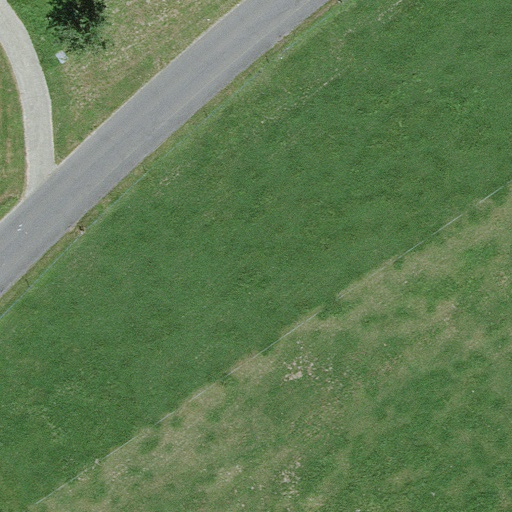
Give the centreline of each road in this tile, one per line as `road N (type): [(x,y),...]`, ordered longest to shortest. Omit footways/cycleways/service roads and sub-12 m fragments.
road 1 (tertiary): [(304,0),(0,275)]
road 2 (track): [(0,24),(17,46),(35,99),(53,224)]
